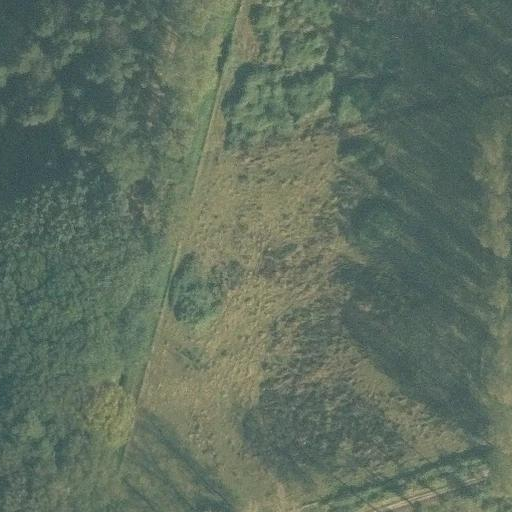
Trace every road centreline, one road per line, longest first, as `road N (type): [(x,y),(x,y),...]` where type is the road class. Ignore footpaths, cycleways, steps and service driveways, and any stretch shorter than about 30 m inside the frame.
road 1 (track): [(188,0),(73,435),(23,511)]
road 2 (track): [(375,511),(511,469)]
